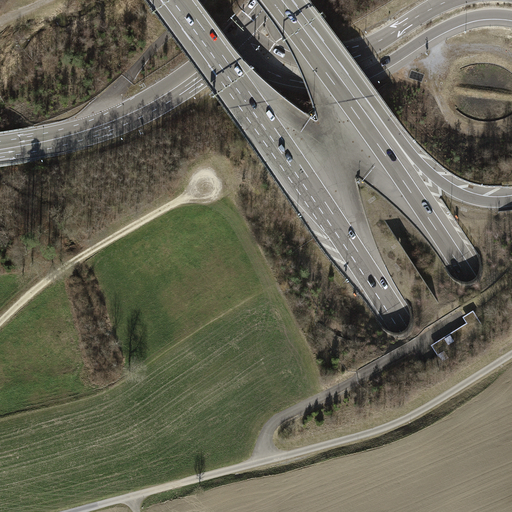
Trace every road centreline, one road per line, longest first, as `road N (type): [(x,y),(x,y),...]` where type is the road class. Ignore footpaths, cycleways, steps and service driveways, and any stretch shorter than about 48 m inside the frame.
road 1 (motorway): [(177,0),(359,259),(511,509)]
road 2 (track): [(511,352),(391,427),(271,457),(269,440),(285,415),(361,379),(466,311)]
road 3 (motorway): [(511,343),(326,64)]
road 4 (motorway): [(261,69),(303,83),(340,83),(450,26),(511,17)]
road 5 (track): [(0,326),(50,278),(206,180)]
road 6 (motorway): [(511,198),(475,197),(431,173),(326,64)]
road 7 (secondary): [(0,149),(144,109),(207,67)]
road 8 (motorway): [(450,0),(365,48),(296,55)]
road 9 (track): [(97,126),(116,90),(199,0)]
road 10 (track): [(271,457),(132,495)]
